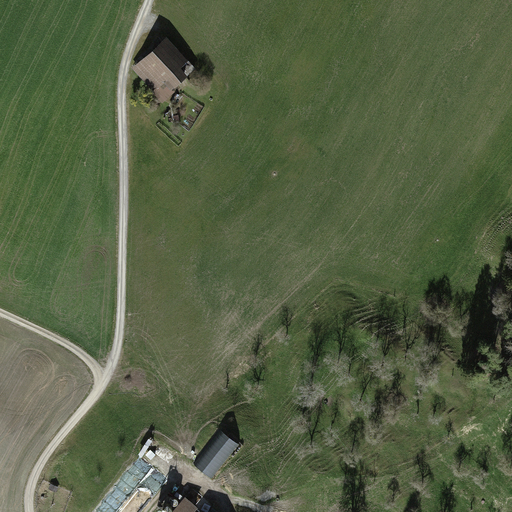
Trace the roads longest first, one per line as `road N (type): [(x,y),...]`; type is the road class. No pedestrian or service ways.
road 1 (track): [(144,0),(123,59),(114,350),(30,466),(26,511)]
road 2 (track): [(0,314),(63,343),(100,379)]
